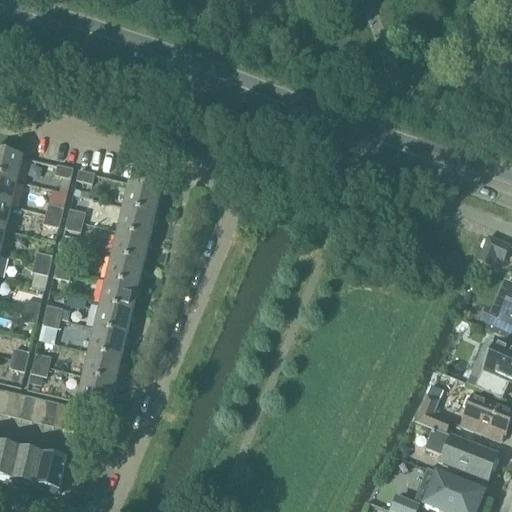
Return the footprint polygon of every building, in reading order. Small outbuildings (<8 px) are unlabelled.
[(0,155),(0,181),(17,186),(22,161),(0,155)] [(70,182),(72,174),(72,173),(57,169),(55,178),(70,182)] [(92,187),(94,179),(94,178),(79,174),(77,184),(92,187)] [(0,207),(11,210),(17,186),(0,181),(0,207)] [(130,186),(130,188),(124,212),(156,219),(162,194),(130,186)] [(11,210),(0,207),(0,232),(5,234),(11,210)] [(63,211),(49,208),(46,218),(61,222),(63,211)] [(118,236),(150,243),(156,219),(124,212),(118,236)] [(84,216),(70,213),(68,223),(82,226),(84,216)] [(44,228),(59,231),(61,222),(46,218),(44,228)] [(65,232),(80,236),(82,226),(68,223),(65,232)] [(113,260),(144,267),(150,243),(118,236),(113,260)] [(511,252),(489,242),(479,265),(492,271),(496,260),(505,265),(511,252)] [(52,259),(37,256),(35,266),(49,270),(52,259)] [(107,284),(139,291),(144,267),(113,260),(107,284)] [(73,264),(58,261),(56,271),(71,274),(73,264)] [(32,276),(47,279),(49,270),(35,266),(32,276)] [(54,281),(68,284),(71,274),(56,271),(54,281)] [(101,307),(133,315),(139,291),(107,284),(101,307)] [(511,295),(503,291),(493,314),(487,311),(479,331),(506,342),(509,335),(511,337),(511,334),(511,295)] [(40,308),(25,304),(23,314),(38,318),(40,308)] [(96,331),(127,339),(133,315),(101,307),(96,331)] [(61,312),(47,309),(44,319),(59,322),(61,312)] [(21,324),(36,327),(38,318),(23,314),(21,324)] [(42,329),(57,332),(59,322),(44,319),(42,329)] [(90,355),(122,363),(127,339),(96,331),(90,355)] [(501,402),(509,385),(511,385),(511,354),(486,343),(467,387),(501,402)] [(28,355),(14,352),(12,362),(26,366),(28,355)] [(84,379),(116,387),(122,363),(90,355),(84,379)] [(50,360),(35,357),(33,367),(48,370),(50,360)] [(9,372),(24,375),(26,366),(12,362),(9,372)] [(31,377),(45,380),(48,370),(33,367),(31,377)] [(116,387),(84,379),(78,404),(110,411),(116,387)] [(4,394),(0,412),(0,417),(10,420),(14,396),(4,394)] [(14,396),(10,420),(20,422),(25,399),(14,396)] [(417,426),(433,432),(446,437),(451,424),(435,418),(441,403),(428,398),(417,426)] [(30,425),(35,401),(25,399),(20,422),(30,425)] [(511,414),(473,399),(461,429),(502,445),(505,438),(506,438),(511,422),(511,414)] [(42,428),(47,404),(35,401),(30,425),(42,428)] [(47,404),(42,428),(53,430),(58,407),(47,404)] [(58,407),(53,430),(63,433),(68,409),(58,407)] [(73,435),(79,412),(68,409),(63,433),(73,435)] [(486,483),(496,457),(450,438),(450,439),(446,437),(433,432),(425,451),(444,459),(441,465),(486,483)] [(0,449),(0,479),(13,483),(20,454),(0,449)] [(20,454),(13,483),(37,488),(43,460),(20,454)] [(60,494),(67,465),(43,460),(37,488),(60,494)] [(426,473),(420,489),(432,493),(425,508),(434,511),(474,511),(481,497),(460,488),(460,486),(438,477),(438,478),(426,473)] [(392,511),(416,511),(417,509),(397,501),(392,511)]
